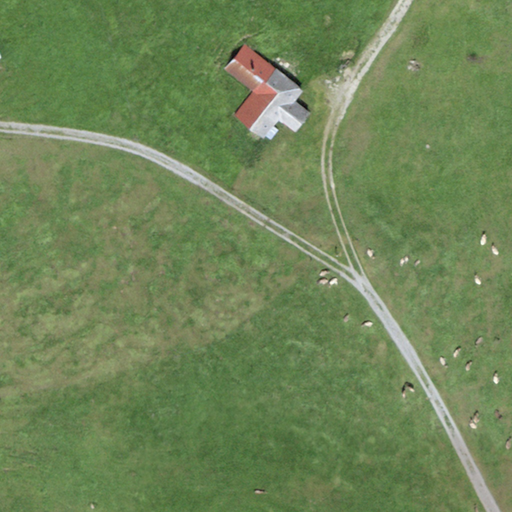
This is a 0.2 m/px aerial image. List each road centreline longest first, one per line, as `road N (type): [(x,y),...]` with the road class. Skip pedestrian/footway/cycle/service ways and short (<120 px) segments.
road 1 (track): [(0,119),(115,135),(161,151),(331,254),(358,281)]
road 2 (track): [(358,281),(412,359),(495,511)]
